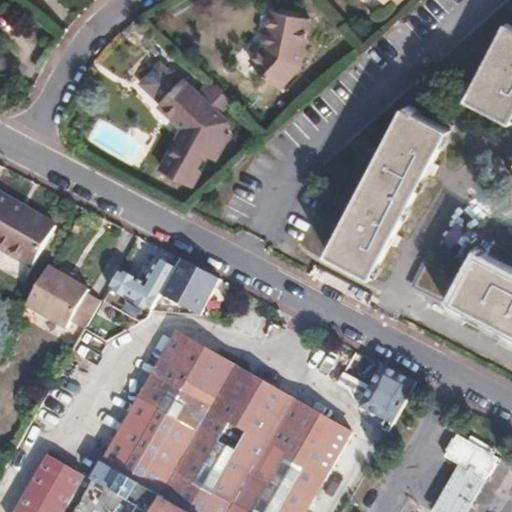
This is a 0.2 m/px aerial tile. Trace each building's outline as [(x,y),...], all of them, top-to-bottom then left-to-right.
[(261,41),(251,52),(283,81),(303,61),(313,14),(269,5),(261,41)] [(511,25),(506,23),(466,99),(511,121),(511,118),(511,25)] [(237,99),(212,75),(199,89),(185,75),(162,98),(187,121),(187,123),(193,126),(189,134),(183,132),(166,165),(196,180),(204,163),(201,161),(207,148),(212,149),(220,153),(233,129),(225,125),(230,116),(225,112),(237,99)] [(367,178),(328,253),(372,275),(412,198),(449,128),(404,106),(367,178)] [(193,126),(187,123),(183,132),(189,134),(193,126)] [(0,194),(0,199),(20,211),(22,206),(0,194)] [(20,211),(0,199),(0,246),(33,264),(55,224),(22,206),(20,211)] [(511,271),(482,256),(457,301),(511,329),(511,271)] [(218,279),(181,259),(177,267),(160,258),(145,284),(122,272),(113,288),(135,302),(152,312),(162,293),(198,314),(218,279)] [(425,284),(447,296),(459,275),(437,263),(425,284)] [(72,321),(85,329),(102,301),(89,293),(90,290),(76,282),(64,275),(50,266),(28,305),(67,328),(72,321)] [(64,275),(76,282),(79,278),(67,271),(64,275)] [(118,439),(76,511),(304,511),(350,432),(259,381),(178,334),(118,439)] [(416,382),(384,365),(361,405),(365,407),(372,412),(381,417),(392,424),(416,382)] [(372,412),(365,407),(362,412),(365,420),(376,426),(381,417),(372,412)] [(448,453),(462,462),(486,475),(498,455),(460,432),(448,453)] [(50,455),(17,511),(64,511),(86,475),(50,455)] [(464,511),(486,475),(462,462),(434,509),(439,511),(464,511)]
